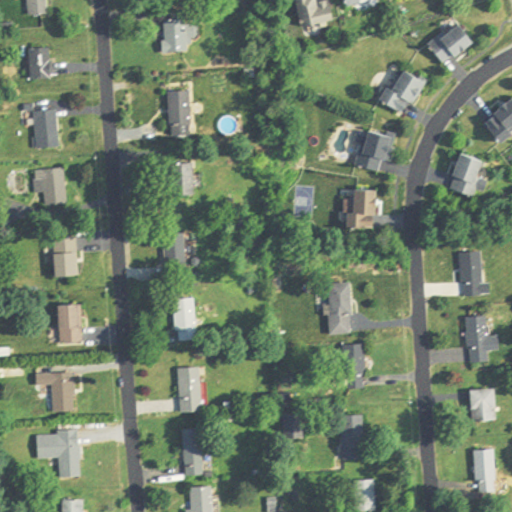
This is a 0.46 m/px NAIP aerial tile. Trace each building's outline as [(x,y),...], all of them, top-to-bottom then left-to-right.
[(28,0),(31,18),(51,16),(49,0),(28,0)] [(336,24),(332,0),(303,0),(299,1),(303,29),(336,24)] [(166,22),(166,55),(189,55),(189,22),(166,22)] [(433,46),(448,67),(478,45),(462,24),(433,46)] [(33,80),(52,80),(52,51),(33,51),(33,80)] [(382,101),(409,116),(428,83),(406,71),(395,91),(389,88),(382,101)] [(172,94),(172,137),(194,137),(194,94),(172,94)] [(511,103),(487,126),(505,146),(511,140),(511,103)] [(38,151),(60,150),(60,112),(37,112),(38,151)] [(387,175),(395,138),(369,132),(361,169),(387,175)] [(476,199),(487,163),(463,156),(453,192),(476,199)] [(175,199),(196,199),(196,166),(175,166),(175,199)] [(41,171),(41,207),(68,207),(68,171),(41,171)] [(381,192),(354,192),(354,232),(380,232),(381,192)] [(167,236),(167,270),(189,270),(189,236),(167,236)] [(79,279),(78,242),(56,243),(57,279),(79,279)] [(485,284),(484,252),(462,252),(464,297),(492,296),(492,283),(485,284)] [(332,285),(332,335),(354,335),(354,285),(332,285)] [(177,301),(177,343),(198,343),(198,301),(177,301)] [(61,308),(61,345),(84,345),(84,308),(61,308)] [(469,317),(471,364),(491,363),(490,352),(502,351),(502,337),(490,337),(489,316),(469,317)] [(365,344),(343,345),(346,391),(368,389),(365,344)] [(181,370),(181,412),(203,412),(203,370),(181,370)] [(38,377),(38,388),(55,388),(55,415),(77,414),(76,375),(38,377)] [(499,421),(499,389),(473,389),(473,422),(499,421)] [(365,415),(343,415),(343,450),(365,450),(365,415)] [(186,475),(205,475),(204,429),(185,429),(186,475)] [(84,480),(82,433),(40,434),(41,462),(60,462),(60,480),(84,480)] [(498,450),(477,450),(477,493),(498,493),(498,450)] [(356,480),(356,510),(378,510),(378,480),(356,480)] [(192,511),(188,511),(215,511),(215,486),(192,487),(192,511)] [(86,511),(87,502),(65,502),(64,511),(86,511)]
